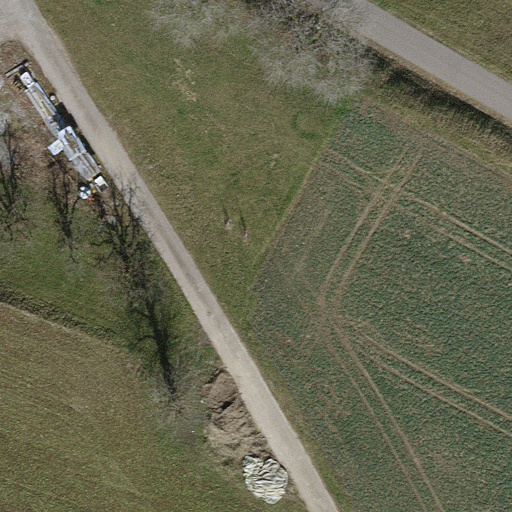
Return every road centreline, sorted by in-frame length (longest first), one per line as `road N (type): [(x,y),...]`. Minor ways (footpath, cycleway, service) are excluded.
road 1 (residential): [(320,511),(20,0)]
road 2 (unclassified): [(511,99),(335,0)]
